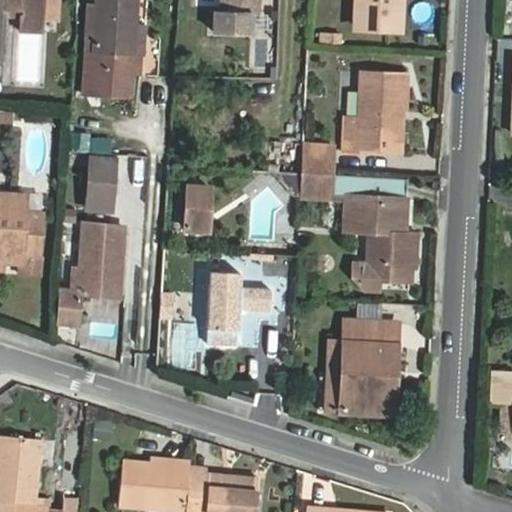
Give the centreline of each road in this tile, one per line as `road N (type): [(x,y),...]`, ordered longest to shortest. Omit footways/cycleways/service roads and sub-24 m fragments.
road 1 (residential): [(476,0),(450,500)]
road 2 (residential): [(0,344),(450,500)]
